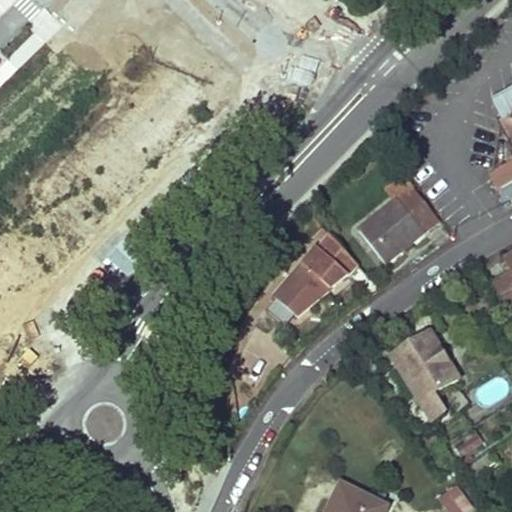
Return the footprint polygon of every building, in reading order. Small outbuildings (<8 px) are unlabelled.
[(317,49),(305,61),(313,69),(325,57),(317,49)] [(511,95),(496,104),(511,133),(511,95)] [(505,206),(511,202),(511,163),(489,176),(505,206)] [(389,191),(398,202),(415,188),(406,178),(389,191)] [(398,202),(360,231),(387,266),(416,244),(442,224),(415,188),(398,202)] [(277,299),(298,319),(316,304),(314,302),(320,295),(323,298),(332,291),(349,276),(358,265),(334,238),(277,299)] [(511,270),(511,272),(492,285),(507,313),(511,309),(511,256),(506,261),(511,270)] [(314,302),(316,304),(323,298),(320,295),(314,302)] [(459,380),(433,336),(414,347),(395,358),(433,421),(446,413),(435,394),(459,380)] [(384,511),(386,509),(343,488),(332,511),(331,511),(384,511)] [(440,504),(446,511),(476,511),(458,489),(440,504)]
